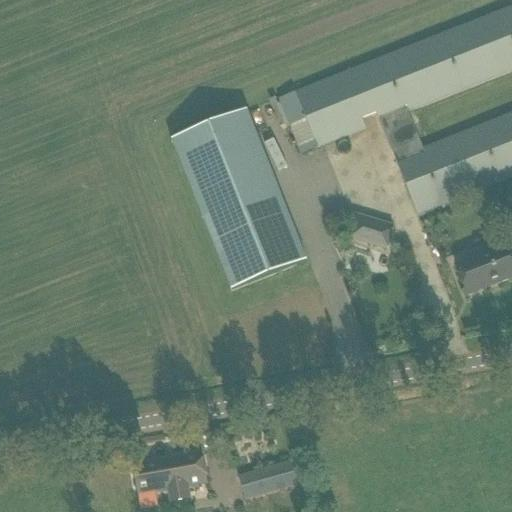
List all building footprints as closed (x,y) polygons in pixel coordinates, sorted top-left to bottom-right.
[(511,7),(361,68),(361,67),(279,101),(301,156),(324,148),(366,131),(363,121),(380,114),(381,118),(398,160),(420,216),(511,179),(511,7)] [(303,263),(244,114),(179,142),(235,290),(303,263)] [(369,246),(376,223),(354,216),(347,240),(369,246)] [(376,223),(369,246),(385,251),(392,228),(376,223)] [(511,279),(511,252),(510,248),(496,253),(457,269),(468,297),(511,279)] [(133,467),(137,487),(138,498),(174,491),(176,504),(190,502),(188,488),(208,485),(202,455),(133,467)] [(240,477),(245,497),(246,502),(295,487),(294,482),(288,463),(240,477)]
